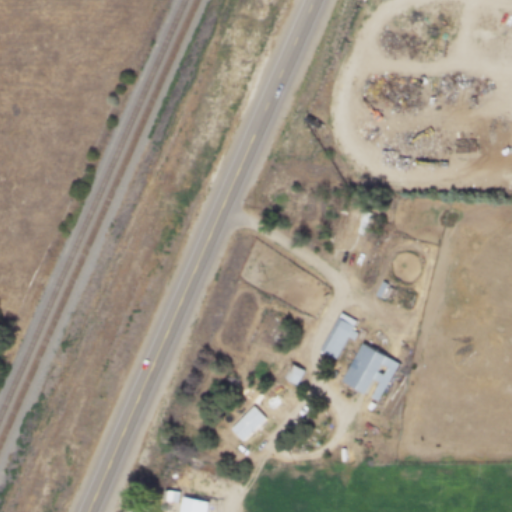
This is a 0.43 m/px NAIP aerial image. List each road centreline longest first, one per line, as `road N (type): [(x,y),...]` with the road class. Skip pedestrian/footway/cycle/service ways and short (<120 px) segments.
road 1 (trunk): [(88,511),(311,0)]
road 2 (residential): [(121,435),(192,479),(222,511)]
